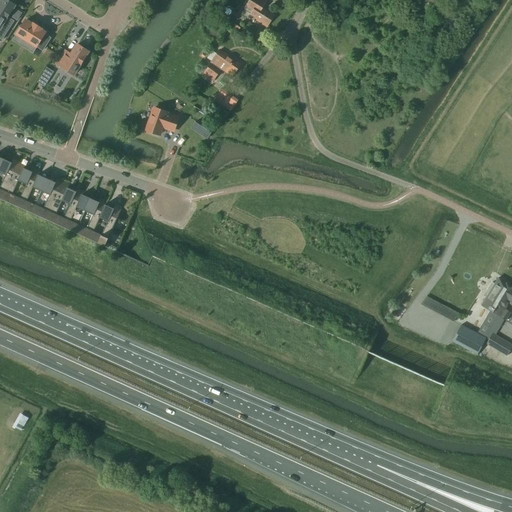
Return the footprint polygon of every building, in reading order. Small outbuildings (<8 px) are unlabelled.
[(0,38),(2,40),(15,21),(8,17),(12,11),(11,11),(15,5),(14,4),(14,3),(8,0),(2,0),(0,4),(0,38)] [(250,0),(245,9),(251,13),(251,14),(256,18),(255,19),(267,27),(274,15),(263,8),(267,0),(250,0)] [(42,28),(34,23),(33,25),(26,20),(17,34),(43,50),(51,38),(45,34),(46,33),(41,30),(42,28)] [(78,44),(72,54),(66,51),(58,64),(74,75),(81,63),(81,64),(85,57),(89,51),(87,50),(88,50),(80,45),(78,44)] [(221,50),(203,74),(213,81),(222,69),(233,77),(242,64),(221,50)] [(220,90),(214,98),(220,103),(226,94),(220,90)] [(147,130),(160,135),(163,127),(174,131),(179,117),(167,114),(168,112),(154,108),(147,130)] [(191,129),(207,139),(212,132),(195,122),(191,129)] [(0,198),(3,199),(20,161),(14,158),(12,162),(4,158),(0,166),(0,198)] [(26,186),(32,171),(25,168),(27,163),(20,161),(3,199),(17,206),(26,186)] [(26,186),(17,206),(32,213),(41,193),(40,193),(44,186),(46,180),(47,180),(47,178),(39,174),(41,170),(34,167),(32,171),(26,186)] [(41,193),(32,213),(46,219),(64,180),(60,178),(58,178),(56,182),(47,178),(47,180),(46,180),(44,186),(40,193),(41,193)] [(69,206),(76,191),(68,188),(70,183),(64,180),(46,219),(61,226),(70,206),(69,206)] [(70,206),(61,226),(75,233),(91,198),(83,194),(85,190),(79,187),(78,187),(76,191),(69,206),(70,206)] [(91,198),(75,233),(90,239),(99,220),(106,205),(108,200),(101,197),(99,202),(91,198)] [(90,239),(105,246),(123,207),(116,204),(114,208),(106,205),(99,220),(90,239)] [(480,304),(493,312),(510,285),(498,277),(494,284),(492,283),(486,293),(487,293),(480,304)] [(511,286),(510,285),(493,312),(499,315),(499,316),(506,320),(511,312),(505,309),(509,303),(511,304),(511,286)] [(486,338),(484,337),(477,334),(461,325),(452,341),(477,354),(486,338)] [(511,347),(511,344),(493,333),(487,343),(507,356),(511,347)] [(511,367),(511,349),(509,358),(511,359),(511,362),(502,359),(501,362),(511,367)] [(22,431),(30,417),(22,412),(13,426),(22,431)]
